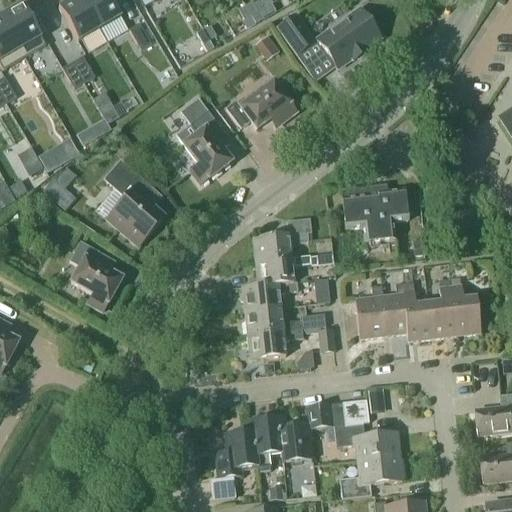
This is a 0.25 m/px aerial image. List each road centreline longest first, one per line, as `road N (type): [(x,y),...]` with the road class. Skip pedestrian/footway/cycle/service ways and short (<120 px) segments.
road 1 (residential): [(138,365),(177,283),(199,257),(397,100),(454,35),(472,0)]
road 2 (residential): [(455,511),(437,371),(169,403)]
road 3 (track): [(0,281),(138,365)]
road 4 (residential): [(123,404),(63,377),(38,377),(0,435)]
road 5 (residential): [(61,511),(123,404)]
